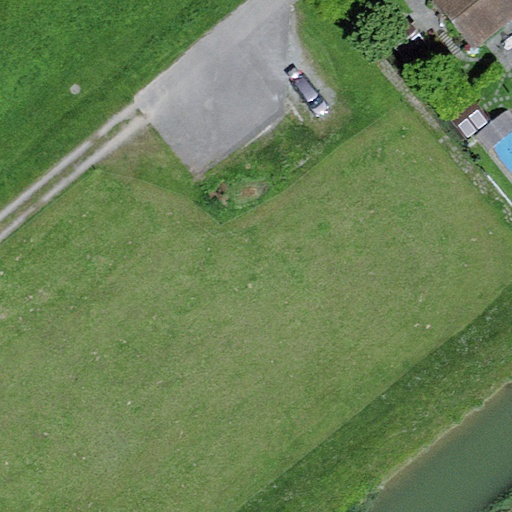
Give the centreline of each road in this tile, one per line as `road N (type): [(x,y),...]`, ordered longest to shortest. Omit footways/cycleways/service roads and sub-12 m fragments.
road 1 (track): [(144,114),(0,229)]
road 2 (residential): [(284,0),(144,114)]
